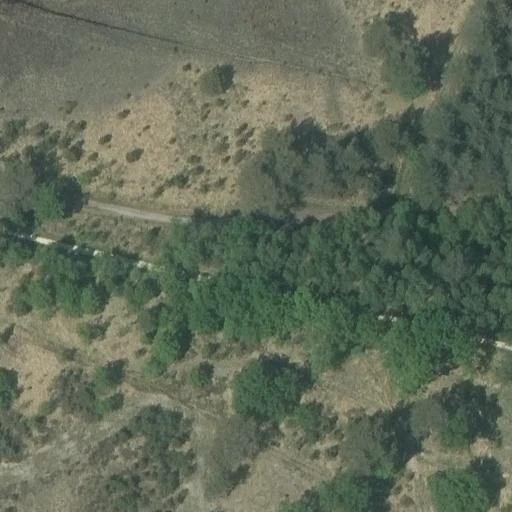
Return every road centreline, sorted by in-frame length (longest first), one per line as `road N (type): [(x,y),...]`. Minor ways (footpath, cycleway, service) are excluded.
road 1 (track): [(511,204),(184,225),(0,177)]
road 2 (track): [(457,0),(366,219)]
